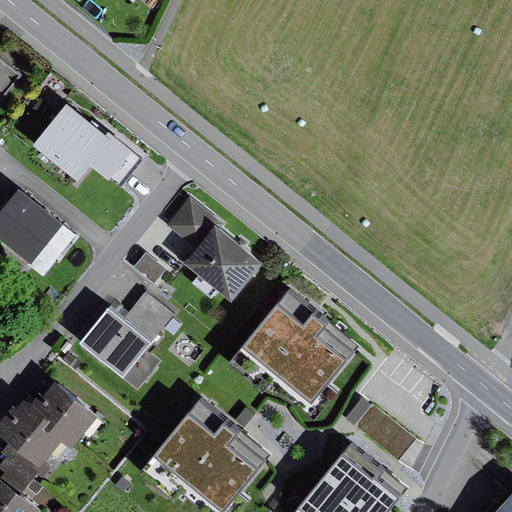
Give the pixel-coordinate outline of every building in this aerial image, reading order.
[(0,97),(3,100),(24,73),(0,53),(0,97)] [(70,100),(37,140),(82,176),(94,161),(124,185),(145,158),(135,149),(136,147),(112,128),(109,131),(70,100)] [(0,202),(0,232),(33,258),(30,262),(46,275),(79,234),(65,222),(67,220),(22,185),(5,206),(0,202)] [(197,247),(186,259),(202,272),(194,281),(213,297),(221,287),(235,299),(267,259),(225,225),(227,223),(192,194),(168,223),(197,247)] [(168,267),(148,251),(135,266),(155,283),(168,267)] [(293,283),(234,359),(270,387),(277,378),(321,413),(343,385),(334,378),(360,345),(332,323),(337,317),(293,283)] [(127,314),(113,303),(84,340),(126,374),(176,312),(147,289),(127,314)] [(104,412),(60,376),(46,393),(42,390),(34,400),(28,395),(20,405),(17,402),(0,422),(0,426),(14,438),(2,453),(14,463),(33,478),(39,470),(33,466),(39,459),(45,464),(65,439),(76,447),(104,412)] [(205,390),(141,468),(180,499),(189,488),(218,511),(238,511),(252,495),(242,488),(269,454),(242,431),(248,424),(205,390)] [(401,458),(420,436),(375,400),(375,401),(366,394),(350,414),(358,421),(357,423),(401,458)] [(357,440),(295,511),(386,511),(407,488),(385,470),(389,466),(357,440)] [(0,511),(35,511),(41,505),(23,490),(33,478),(14,463),(5,474),(1,470),(0,471),(0,511)] [(511,511),(511,494),(495,511),(511,511)]
